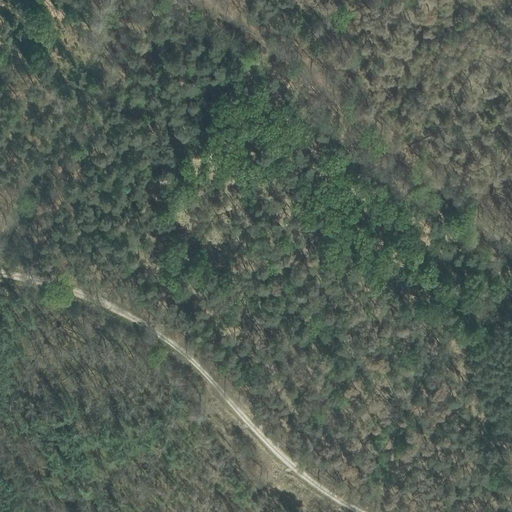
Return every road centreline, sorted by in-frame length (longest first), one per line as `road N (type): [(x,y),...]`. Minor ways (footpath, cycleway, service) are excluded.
road 1 (track): [(352,511),(300,480),(128,319),(0,280)]
road 2 (track): [(511,245),(312,80),(194,0)]
road 3 (track): [(125,0),(0,264)]
